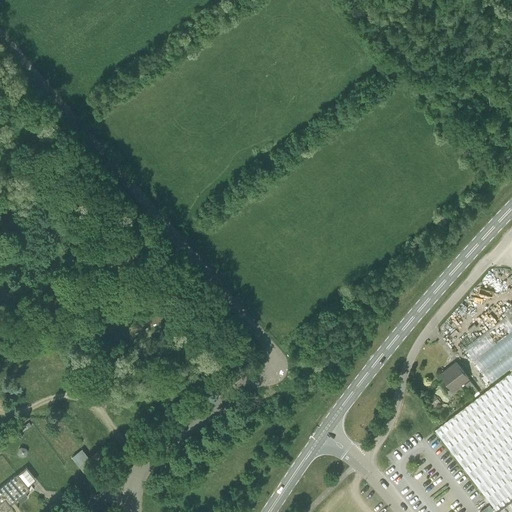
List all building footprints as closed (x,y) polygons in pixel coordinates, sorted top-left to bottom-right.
[(465,347),(491,381),(511,365),(511,322),(506,316),(465,347)] [(456,362),(441,374),(452,389),(461,382),(462,383),(468,378),(456,362)] [(511,511),(511,371),(494,385),(435,430),(497,511),(495,511),(511,511)] [(478,391),(470,380),(465,384),(474,395),(478,391)] [(24,457),(26,456),(28,451),(26,448),(21,447),(19,448),(17,454),(19,456),(24,457)] [(72,457),(79,467),(90,458),(82,449),(72,457)] [(91,458),(100,470),(108,463),(99,451),(91,458)] [(91,458),(90,458),(79,467),(89,479),(100,470),(91,458)] [(0,511),(5,511),(11,507),(10,506),(17,500),(19,502),(21,502),(27,498),(27,496),(25,493),(29,490),(17,474),(0,487),(0,511)]
